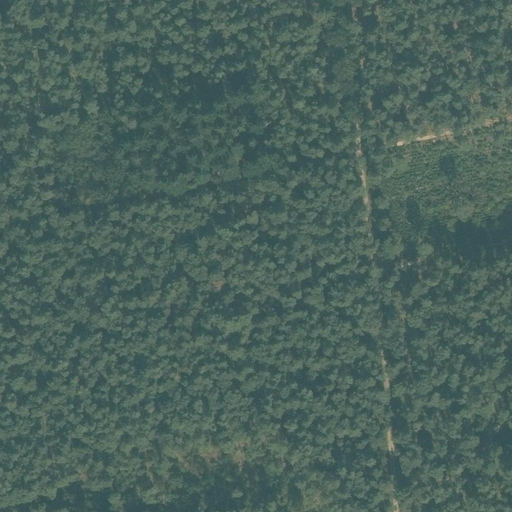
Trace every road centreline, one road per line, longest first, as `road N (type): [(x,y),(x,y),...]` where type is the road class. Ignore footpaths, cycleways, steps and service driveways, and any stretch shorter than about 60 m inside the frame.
road 1 (track): [(0,138),(64,511)]
road 2 (track): [(359,151),(0,225)]
road 3 (track): [(395,511),(359,151)]
road 4 (track): [(511,121),(359,151)]
road 5 (track): [(359,151),(337,0)]
road 6 (track): [(374,271),(511,242)]
road 7 (track): [(392,468),(511,448)]
